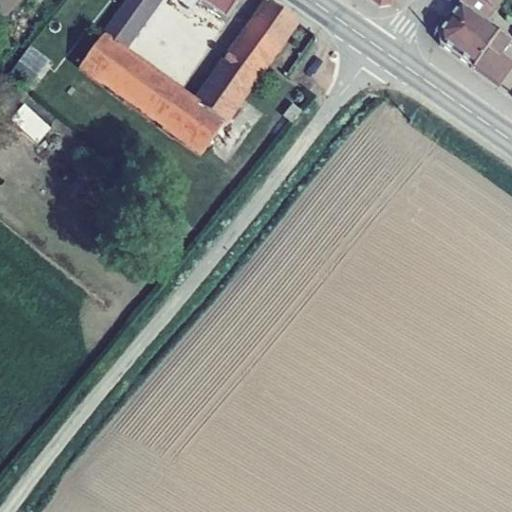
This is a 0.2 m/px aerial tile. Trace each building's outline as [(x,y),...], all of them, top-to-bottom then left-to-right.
[(67,0),(60,0),(6,79),(24,92),(81,10),(67,0)] [(129,0),(80,71),(203,156),(267,65),(296,23),(268,3),(196,106),(122,54),(159,0),(191,0),(224,22),(239,0),(129,0)] [(511,0),(462,0),(438,34),(440,46),(499,88),(511,69),(511,65),(501,57),(511,43),(482,23),(498,0),(511,0)] [(274,111),(282,117),(291,106),(283,100),(274,111)] [(23,104),(1,125),(28,152),(49,131),(23,104)]
